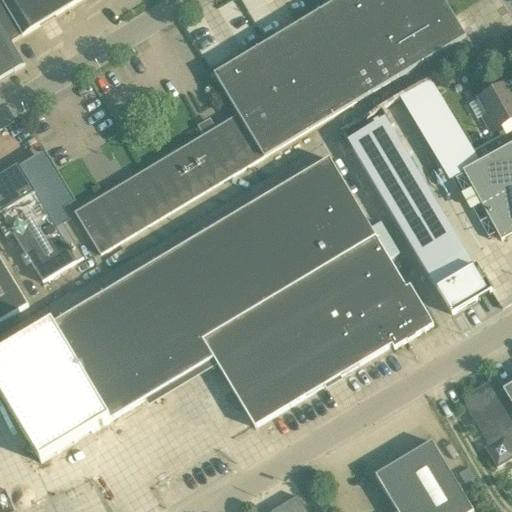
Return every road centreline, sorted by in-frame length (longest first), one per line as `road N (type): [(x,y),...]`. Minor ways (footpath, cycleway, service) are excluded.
road 1 (unclassified): [(194,511),(511,327)]
road 2 (unclassified): [(0,112),(187,0)]
